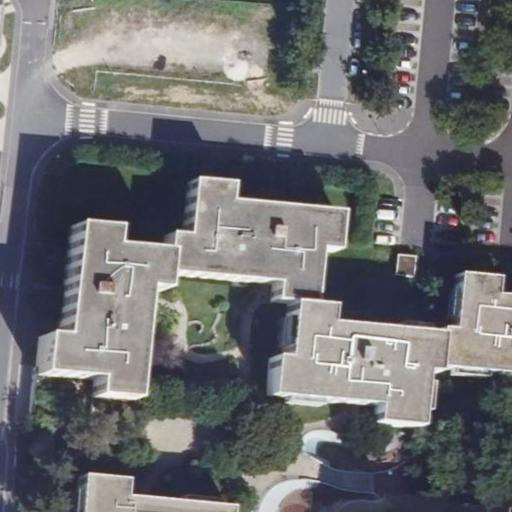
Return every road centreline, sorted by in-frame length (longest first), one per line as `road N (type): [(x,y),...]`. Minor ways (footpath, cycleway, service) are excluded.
road 1 (residential): [(327,139),(24,117)]
road 2 (residential): [(342,0),(327,139)]
road 3 (residential): [(11,240),(0,372)]
road 4 (residential): [(24,117),(11,240)]
